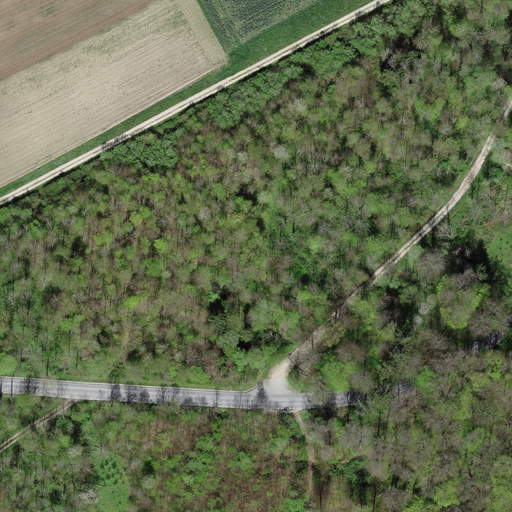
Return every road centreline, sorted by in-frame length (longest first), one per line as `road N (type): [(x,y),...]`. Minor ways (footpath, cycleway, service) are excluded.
road 1 (residential): [(0,389),(342,398),(428,379),(511,323)]
road 2 (track): [(387,0),(0,204)]
road 3 (track): [(274,400),(277,369),(463,194),(511,102)]
